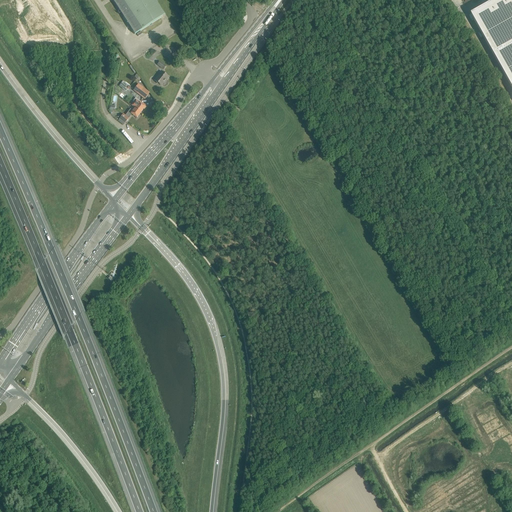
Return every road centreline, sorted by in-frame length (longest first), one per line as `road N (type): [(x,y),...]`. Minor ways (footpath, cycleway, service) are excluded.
road 1 (motorway): [(153,511),(0,129)]
road 2 (motorway): [(0,163),(139,511)]
road 3 (motorway): [(211,511),(223,403),(219,354),(194,289),(142,228)]
road 4 (track): [(273,511),(511,346)]
road 5 (unclassified): [(142,228),(167,176),(276,21),(275,11)]
road 6 (unclassified): [(25,396),(57,325),(142,228)]
road 7 (primary): [(9,379),(127,215)]
road 8 (primary): [(113,201),(0,361)]
road 9 (unclassified): [(98,184),(79,232),(0,336)]
road 10 (secondary): [(127,215),(220,83)]
road 11 (motorway): [(98,184),(0,66)]
road 12 (motorway): [(25,396),(70,442),(119,511)]
